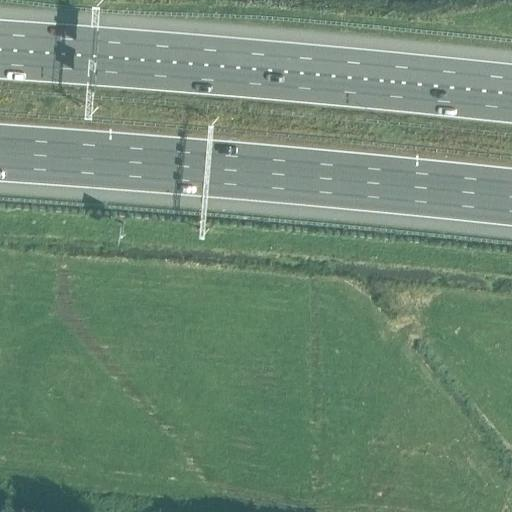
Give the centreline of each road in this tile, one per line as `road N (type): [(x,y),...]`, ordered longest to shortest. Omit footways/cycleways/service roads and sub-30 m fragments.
road 1 (motorway): [(511,91),(0,47)]
road 2 (motorway): [(0,151),(511,194)]
